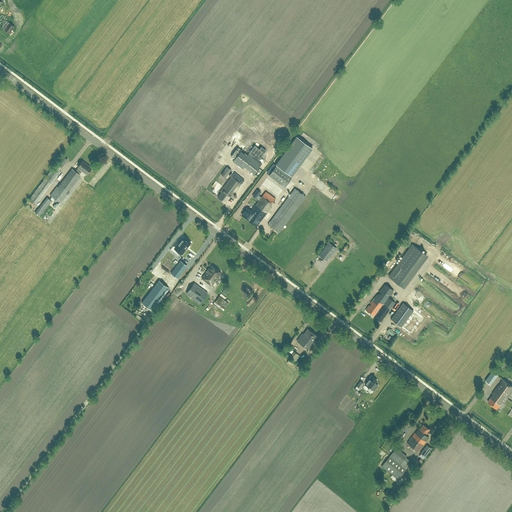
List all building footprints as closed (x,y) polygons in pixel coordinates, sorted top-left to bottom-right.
[(9,33),(14,26),(7,21),(1,27),(9,33)] [(313,149),(296,136),(275,164),(292,177),(313,149)] [(227,146),(219,155),(225,160),(234,151),(227,146)] [(261,164),(242,149),(233,161),(242,168),(243,167),(253,175),(261,164)] [(59,170),(67,159),(62,156),(53,168),(52,168),(29,199),(36,205),(61,171),(59,170)] [(87,174),(91,168),(82,161),(77,167),(78,167),(75,171),(72,169),(57,187),(56,186),(50,195),(61,203),(69,191),(68,190),(80,175),(79,174),(82,170),(87,174)] [(275,166),(268,176),(283,187),(290,177),(275,166)] [(225,178),(231,170),(227,167),(221,175),(225,178)] [(232,196),(244,180),(234,172),(220,192),(221,192),(217,197),(225,203),(231,195),(232,196)] [(219,183),(216,180),(211,186),(215,189),(219,183)] [(279,232),(305,196),(294,188),(268,224),(279,232)] [(261,192),(257,189),(252,196),(256,199),(261,192)] [(260,221),(271,206),(270,205),(275,198),(265,191),(251,211),(246,208),(241,215),(246,218),(246,219),(256,226),(259,222),(258,221),(259,220),(260,221)] [(49,204),(44,201),(35,212),(40,216),(49,204)] [(183,237),(180,241),(174,248),(175,249),(182,254),(190,242),(183,237)] [(326,260),(336,248),(328,242),(318,254),(326,260)] [(412,246),(388,277),(403,289),(427,257),(412,246)] [(177,278),(187,266),(180,260),(171,273),(177,278)] [(221,273),(211,266),(209,269),(208,269),(206,272),(202,278),(211,286),(221,273)] [(151,309),(168,287),(158,280),(141,302),(151,309)] [(199,303),(207,293),(194,283),(186,293),(199,303)] [(368,305),(365,309),(374,316),(379,309),(386,315),(389,310),(382,304),(383,303),(390,309),(395,302),(388,297),(393,290),(385,284),(379,291),(380,292),(378,294),(377,294),(370,303),(371,303),(369,306),(368,305)] [(224,309),(228,303),(219,296),(214,302),(212,305),(216,308),(218,305),(224,309)] [(401,326),(413,311),(402,303),(390,319),(401,326)] [(317,336),(307,329),(303,334),(302,333),(296,341),(308,349),(311,345),(310,344),(317,336)] [(487,383),(490,385),(496,375),(493,373),(487,383)] [(370,388),(376,380),(371,375),(364,384),(370,388)] [(498,385),(495,389),(507,398),(511,391),(511,386),(502,379),(500,382),(501,383),(499,385),(498,385)] [(502,405),(507,398),(495,389),(492,393),(493,394),(487,401),(497,408),(500,404),(502,405)] [(428,428),(421,423),(415,432),(414,431),(406,442),(417,451),(428,436),(424,434),(428,428)] [(425,457),(431,449),(426,445),(420,453),(425,457)] [(396,481),(398,479),(411,461),(406,457),(407,456),(396,448),(381,466),(392,474),(390,476),(396,481)]
